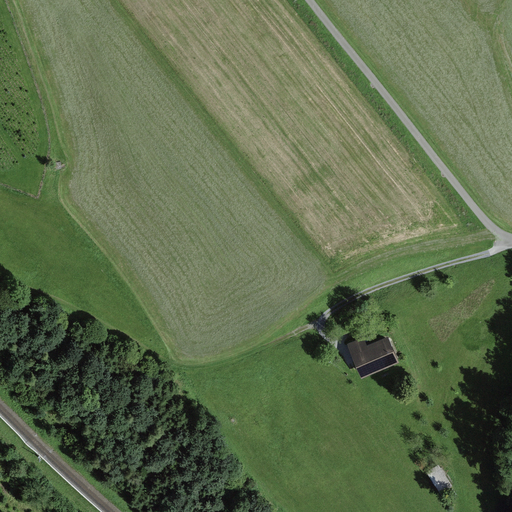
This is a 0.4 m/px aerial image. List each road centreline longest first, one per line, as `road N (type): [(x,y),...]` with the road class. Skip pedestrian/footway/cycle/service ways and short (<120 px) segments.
road 1 (track): [(506,241),(380,287),(203,370),(81,334),(0,296)]
road 2 (unclassified): [(309,0),(484,218),(511,241)]
road 3 (track): [(0,0),(42,142),(33,189),(0,177)]
